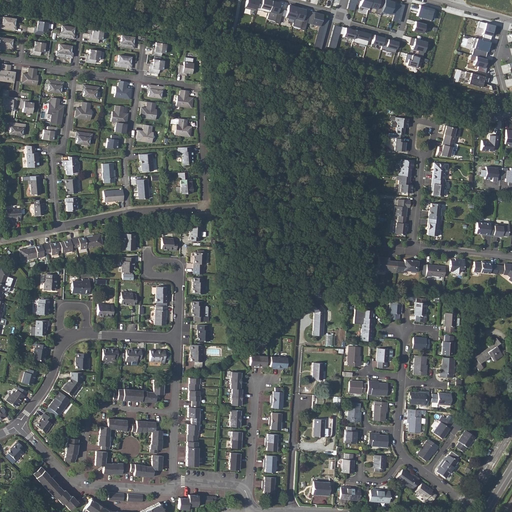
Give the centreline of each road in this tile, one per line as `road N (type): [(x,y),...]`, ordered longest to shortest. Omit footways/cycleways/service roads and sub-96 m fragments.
road 1 (residential): [(289,511),(301,322)]
road 2 (residential): [(138,78),(197,86),(203,206)]
road 3 (residential): [(74,70),(61,149),(50,148),(56,227)]
road 4 (residential): [(79,483),(90,407),(173,412)]
road 5 (residential): [(138,78),(123,159),(127,212)]
